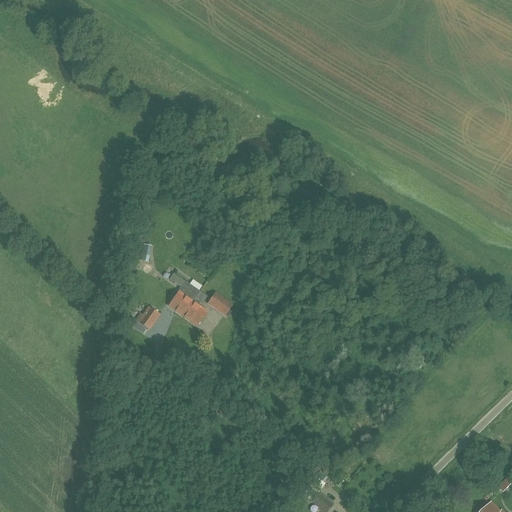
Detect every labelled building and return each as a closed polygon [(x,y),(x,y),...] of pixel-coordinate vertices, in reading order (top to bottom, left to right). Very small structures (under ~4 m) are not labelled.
[(148,263),(150,254),(141,252),(139,262),(148,263)] [(178,293),(169,306),(183,315),(198,293),(199,291),(186,282),(185,282),(173,273),(169,279),(181,288),(178,293)] [(198,293),(183,315),(197,325),(206,312),(197,306),(199,302),(202,304),(207,297),(199,291),(198,293)] [(215,293),(208,303),(225,315),(228,317),(231,312),(228,310),(231,305),(215,293)] [(149,308),(143,316),(140,314),(136,320),(148,329),(158,315),(149,308)] [(503,492),(511,483),(507,479),(498,488),(503,492)] [(318,493),(311,501),(323,511),(326,511),(332,505),(318,493)] [(482,511),(501,511),(492,503),(482,511)]
